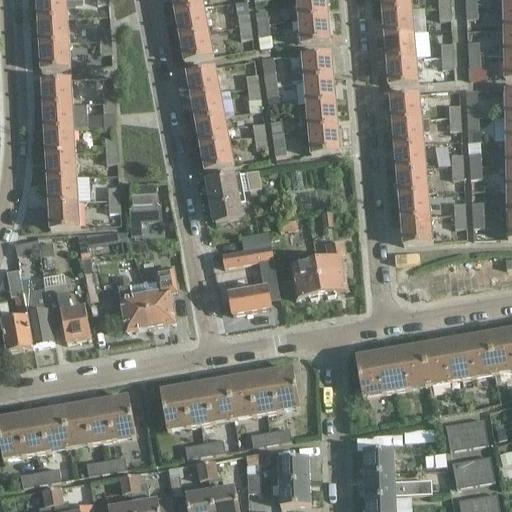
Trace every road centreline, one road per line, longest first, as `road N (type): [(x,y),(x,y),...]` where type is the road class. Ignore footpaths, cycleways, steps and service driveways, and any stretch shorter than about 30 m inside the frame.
road 1 (residential): [(143,0),(210,356)]
road 2 (residential): [(383,326),(353,0)]
road 3 (residential): [(0,233),(18,139),(12,0)]
road 4 (residential): [(210,356),(0,393)]
road 5 (residential): [(338,511),(331,335)]
road 6 (residential): [(511,304),(383,326)]
road 7 (residential): [(331,335),(210,356)]
